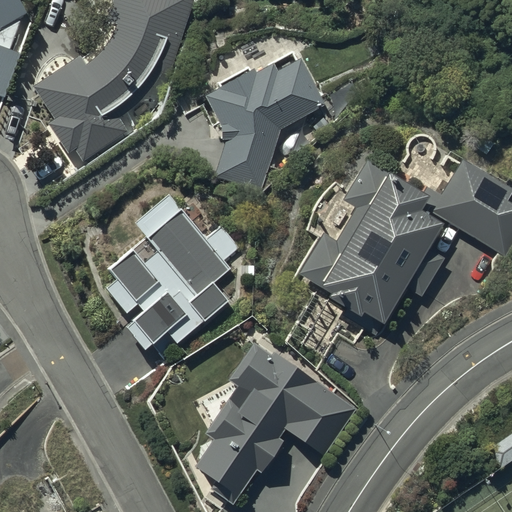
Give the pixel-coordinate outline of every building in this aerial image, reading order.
[(0,19),(28,4),(25,0),(0,0),(0,89),(6,91),(20,47),(0,41),(0,19)] [(190,0),(107,0),(105,9),(114,12),(114,13),(114,15),(113,16),(113,18),(113,19),(112,21),(112,22),(111,23),(110,25),(110,26),(109,28),(109,29),(108,30),(107,31),(106,33),(105,34),(104,35),(104,36),(103,38),(102,39),(101,40),(100,41),(99,42),(98,43),(97,44),(95,45),(94,46),(93,47),(92,48),(91,49),(89,50),(88,50),(87,51),(86,52),(84,53),(80,46),(32,78),(54,111),(46,116),(67,147),(73,143),(83,157),(129,127),(119,112),(121,111),(122,111),(124,110),(125,109),(127,108),(128,107),(130,106),(131,105),(132,104),(134,103),(135,102),(136,101),(138,99),(139,98),(140,97),(141,96),(143,95),(144,93),(145,92),(146,91),(147,89),(148,88),(149,87),(151,85),(152,84),(153,83),(154,81),(155,80),(155,78),(156,77),(157,75),(158,74),(159,72),(160,71),(160,69),(167,72),(190,0)] [(221,116),(224,133),(212,176),(261,189),(279,124),(325,100),(300,51),(275,64),(271,57),(253,66),(251,62),(205,86),(221,116)] [(336,235),(322,226),(298,268),(319,281),(320,279),(384,316),(404,281),(423,292),(443,256),(425,246),(444,214),(505,253),(511,242),(511,183),(461,152),(436,192),(387,163),(385,167),(366,156),(342,196),(355,203),(336,235)] [(206,235),(168,187),(133,214),(148,233),(135,243),(132,240),(108,259),(117,271),(106,280),(126,306),(136,297),(141,304),(125,317),(144,341),(165,325),(175,338),(229,297),(215,279),(230,267),(223,259),(239,246),(221,223),(206,235)] [(270,347),(254,335),(227,371),(237,378),(203,423),(214,431),(188,465),(230,497),(287,423),(324,452),(358,407),(274,342),(270,347)] [(511,456),(511,427),(486,444),(499,464),(511,456)]
